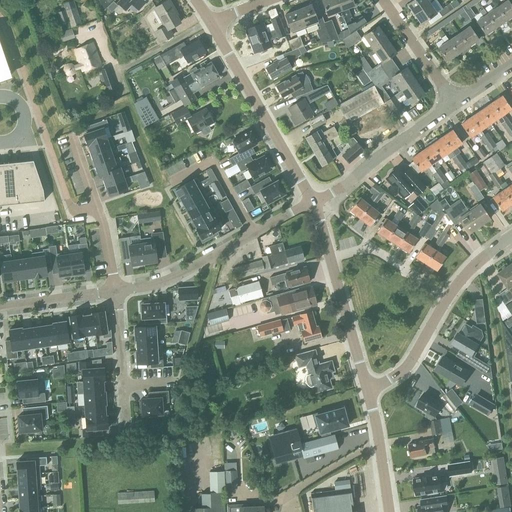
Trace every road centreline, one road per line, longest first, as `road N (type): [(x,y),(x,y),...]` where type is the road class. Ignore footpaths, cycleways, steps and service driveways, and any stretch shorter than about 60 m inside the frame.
road 1 (tertiary): [(311,201),(209,22)]
road 2 (residential): [(311,201),(455,103)]
road 3 (residential): [(74,137),(115,291)]
road 4 (residential): [(115,291),(160,283),(251,233)]
road 5 (tertiary): [(365,389),(329,258)]
road 6 (residential): [(448,296),(371,247),(329,258)]
road 7 (residential): [(171,182),(212,159),(251,233)]
road 8 (residential): [(365,389),(407,366),(448,296)]
road 9 (residential): [(455,103),(382,0)]
road 10 (tertiary): [(387,511),(365,389)]
